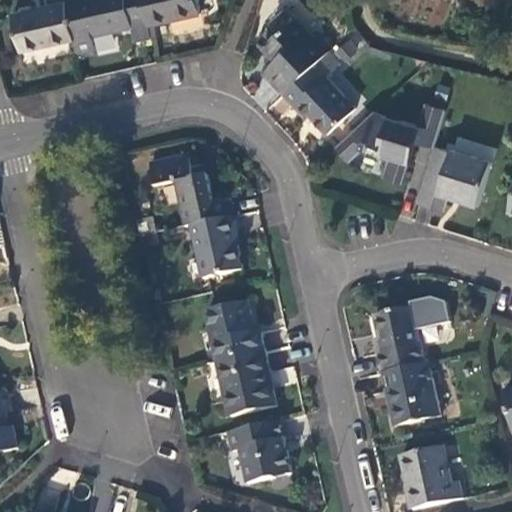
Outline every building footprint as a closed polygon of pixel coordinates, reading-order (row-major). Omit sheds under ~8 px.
[(24,47),(77,34),(69,0),(49,0),(15,8),(24,47)] [(137,35),(154,32),(151,19),(146,0),(69,0),(77,34),(80,48),(98,44),(95,30),(134,22),(137,35)] [(200,0),(146,0),(151,19),(203,7),(200,0)] [(273,75),(286,89),(332,47),(335,43),(323,30),(319,34),(290,2),(273,18),(282,27),(266,42),(278,55),(286,63),(273,75)] [(343,60),(332,47),(286,89),(297,101),(300,98),(330,130),(357,104),(329,74),(343,60)] [(265,67),(273,75),(286,63),(278,55),(265,67)] [(422,121),(376,107),(340,140),(354,154),(366,142),(395,151),(389,171),(406,176),(419,135),(437,141),(448,105),(428,99),(422,121)] [(463,149),(437,141),(420,196),(446,204),(451,188),(482,198),(495,155),(464,146),(463,149)] [(178,178),(188,222),(195,221),(225,214),(237,211),(233,194),(216,198),(210,169),(197,172),(192,150),(153,159),(159,183),(178,178)] [(241,228),(237,211),(225,214),(195,221),(207,275),(246,266),(238,229),(241,228)] [(209,307),(221,358),(267,347),(263,326),(257,328),(250,298),(209,307)] [(381,350),(385,369),(427,359),(415,303),(377,312),(382,335),(387,334),(390,348),(381,350)] [(280,400),(267,347),(221,358),(233,411),(280,400)] [(443,412),(431,358),(427,359),(385,369),(397,422),(443,412)] [(9,389),(0,391),(0,450),(20,446),(15,423),(10,424),(7,410),(13,409),(9,389)] [(296,469),(284,416),(231,428),(236,447),(244,445),(251,479),(296,469)] [(404,452),(416,505),(464,494),(460,478),(454,480),(445,443),(404,452)]
